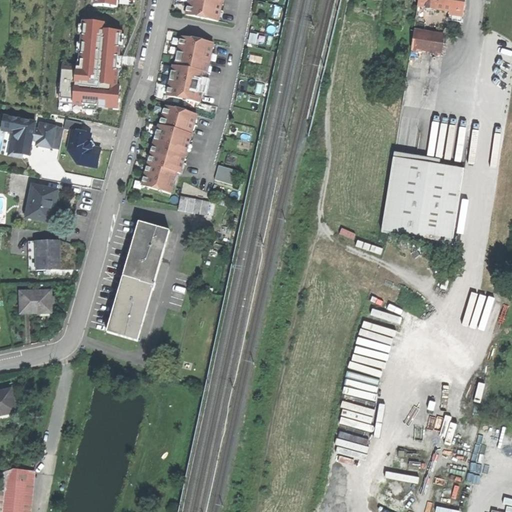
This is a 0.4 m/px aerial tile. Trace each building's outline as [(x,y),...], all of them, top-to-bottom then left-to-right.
[(187,0),(185,16),(216,21),(220,0),(187,0)] [(418,0),(417,6),(424,7),(436,9),(449,11),(463,13),(464,0),(418,0)] [(129,12),(77,10),(73,58),(61,57),(57,106),(121,112),(129,12)] [(461,23),(463,13),(449,11),(447,21),(461,23)] [(443,37),(412,33),(410,50),(440,54),(443,37)] [(166,97),(199,103),(205,73),(207,74),(212,44),(180,37),(174,67),(172,67),(166,97)] [(142,186),(171,194),(177,172),(181,173),(196,115),(164,106),(159,125),(158,125),(142,186)] [(34,140),(39,141),(40,135),(35,134),(37,122),(7,116),(5,126),(8,127),(17,128),(15,140),(21,141),(18,154),(31,156),(34,140)] [(85,124),(69,120),(67,130),(75,132),(71,152),(80,165),(100,169),(102,160),(104,151),(95,149),(92,145),(94,135),(83,133),(85,124)] [(430,122),(426,153),(440,155),(444,124),(430,122)] [(58,127),(42,124),(40,135),(39,141),(37,147),(54,150),(58,127)] [(455,126),(453,160),(460,161),(462,127),(455,126)] [(30,159),(31,156),(18,154),(21,141),(15,140),(17,128),(8,127),(6,140),(10,140),(7,155),(15,156),(30,159)] [(66,129),(58,127),(54,150),(61,152),(66,129)] [(464,170),(393,159),(381,233),(452,244),(464,170)] [(234,184),(237,169),(217,166),(215,181),(234,184)] [(27,218),(52,223),(55,209),(58,192),(33,187),(27,218)] [(181,197),(178,211),(208,217),(211,203),(181,197)] [(170,232),(139,223),(123,278),(107,333),(137,342),(152,291),(154,292),(156,285),(154,284),(170,232)] [(37,271),(61,271),(60,257),(60,242),(36,242),(37,271)] [(20,293),(21,315),(35,314),(51,314),(50,292),(20,293)] [(492,303),(486,331),(493,333),(500,305),(492,303)] [(0,393),(0,416),(17,413),(12,391),(0,393)] [(31,511),(36,472),(0,467),(0,511),(31,511)]
